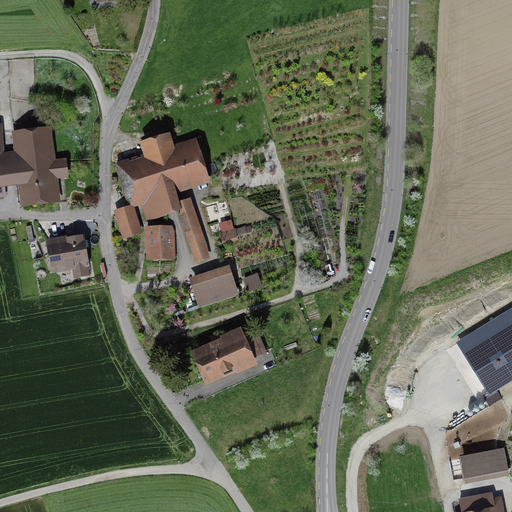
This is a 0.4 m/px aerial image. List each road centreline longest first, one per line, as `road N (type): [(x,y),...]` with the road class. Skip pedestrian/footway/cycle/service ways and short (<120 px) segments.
road 1 (unclassified): [(154,0),(109,137),(107,246),(136,350),(246,511)]
road 2 (unclassified): [(399,0),(394,194),(332,407),(328,511)]
road 3 (track): [(214,464),(109,475),(0,502)]
